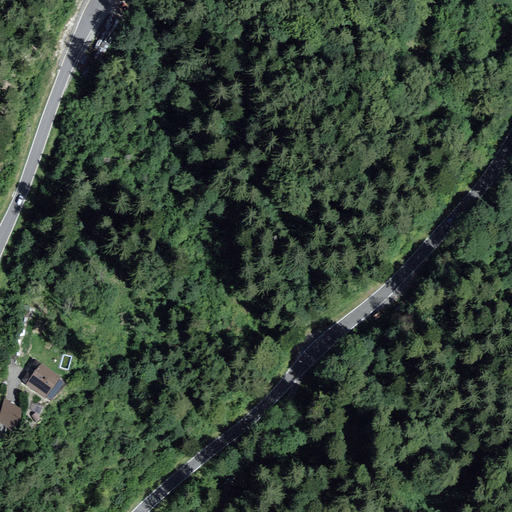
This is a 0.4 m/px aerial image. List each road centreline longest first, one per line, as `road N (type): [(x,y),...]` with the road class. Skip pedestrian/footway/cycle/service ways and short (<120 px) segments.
road 1 (tertiary): [(511,145),(432,245),(267,405)]
road 2 (tertiary): [(0,247),(101,0)]
road 3 (tertiary): [(267,405),(140,511)]
road 4 (residential): [(267,405),(202,511)]
